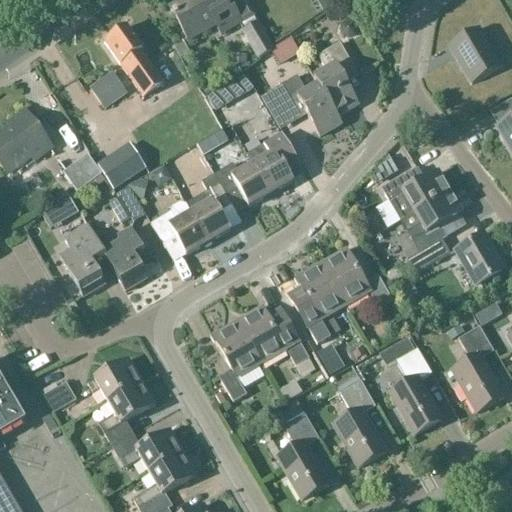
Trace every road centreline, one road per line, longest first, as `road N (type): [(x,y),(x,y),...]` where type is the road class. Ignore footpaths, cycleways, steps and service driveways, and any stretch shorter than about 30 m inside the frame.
road 1 (residential): [(259,511),(148,326)]
road 2 (residential): [(511,224),(408,101)]
road 3 (residential): [(375,511),(511,434)]
